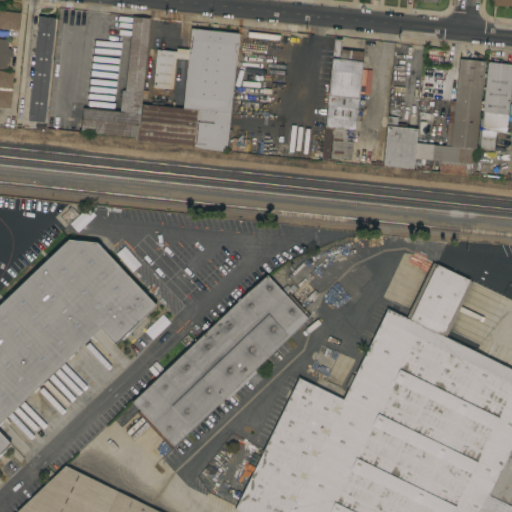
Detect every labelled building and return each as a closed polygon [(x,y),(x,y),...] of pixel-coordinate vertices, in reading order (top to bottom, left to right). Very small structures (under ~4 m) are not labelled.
[(18,30),(0,27),(0,10),(19,12),(18,30)] [(38,16),(55,18),(44,122),(27,120),(38,16)] [(137,137),(80,131),(83,108),(119,111),(121,90),(124,90),(132,16),(149,18),(140,104),(137,137)] [(182,108),(187,59),(175,58),(172,89),(152,87),(156,49),(176,51),(176,48),(188,49),(191,28),(211,30),(212,24),(218,25),(217,31),(237,33),(225,147),(205,145),(205,144),(193,142),(193,146),(137,140),(137,137),(140,104),(182,108)] [(0,38),(8,39),(7,48),(10,48),(9,62),(6,62),(6,68),(0,67),(0,38)] [(358,93),(355,130),(347,129),(346,143),(352,143),(350,160),(329,158),(329,160),(321,159),(323,133),(326,108),(333,38),(341,39),(340,49),(363,51),(361,69),(358,93)] [(415,143),(444,146),(450,91),(454,91),(454,83),(456,83),(459,59),(484,61),(484,67),(484,73),(485,73),(485,77),(483,77),(482,87),(484,87),(483,89),(481,89),(480,100),(483,101),(482,104),(481,104),(480,103),(474,163),(476,164),(474,176),(438,172),(439,163),(439,161),(414,158),(415,143)] [(511,64),(507,114),(487,112),(486,114),(482,114),(482,110),(480,110),(480,107),(482,107),(487,62),(511,64)] [(370,70),(367,94),(358,93),(361,69),(370,70)] [(10,108),(0,107),(0,70),(13,72),(10,108)] [(311,131),(314,107),(326,108),(323,133),(311,131)] [(412,169),(382,166),(387,116),(396,117),(395,126),(417,129),(415,143),(414,158),(412,169)] [(225,150),(227,132),(238,133),(238,139),(241,139),(240,151),(225,150)] [(493,150),(479,149),(480,135),(494,137),(493,150)] [(246,137),(248,137),(249,139),(249,140),(257,141),(256,153),(242,151),(243,139),(244,139),(244,138),(246,137)] [(155,305),(114,345),(99,328),(0,423),(0,433),(10,443),(0,453),(1,454),(0,455),(0,303),(67,240),(96,242),(155,305)] [(299,381),(343,402),(387,312),(410,323),(437,266),(469,281),(441,336),(511,370),(511,511),(240,511),(236,510),(299,381)] [(266,274),(280,290),(286,284),(289,287),(292,284),(296,288),(290,294),(310,316),(264,360),(266,362),(226,400),(225,398),(171,449),(137,412),(139,410),(131,401),(266,274)] [(15,511),(64,465),(158,511),(15,511)]
